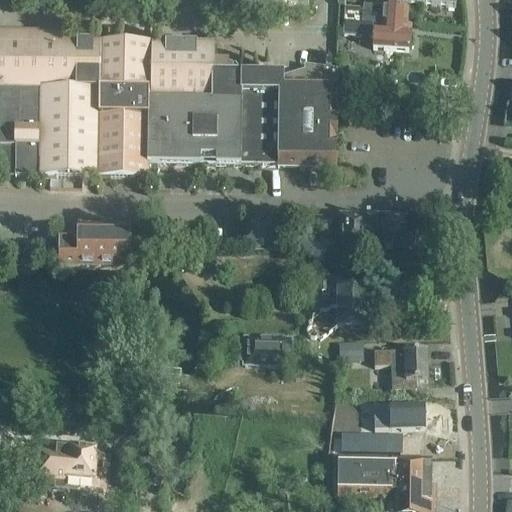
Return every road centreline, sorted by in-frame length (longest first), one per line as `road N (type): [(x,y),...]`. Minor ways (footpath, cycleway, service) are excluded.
road 1 (residential): [(0,205),(463,208)]
road 2 (tertiary): [(479,511),(463,208)]
road 3 (tertiary): [(463,208),(486,0)]
